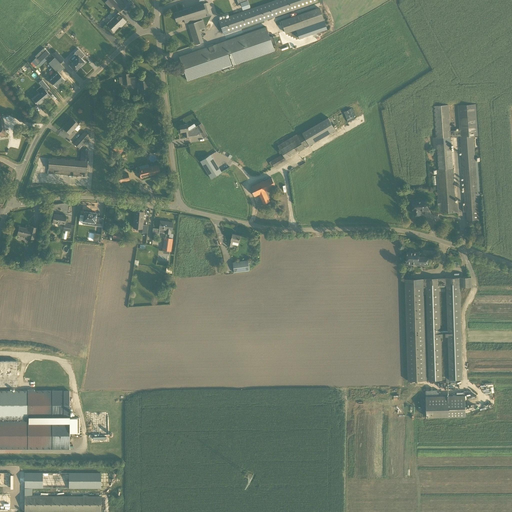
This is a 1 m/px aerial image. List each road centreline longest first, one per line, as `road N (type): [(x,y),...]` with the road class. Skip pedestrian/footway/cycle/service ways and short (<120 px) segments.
road 1 (unclassified): [(511,267),(399,227),(283,228),(179,208)]
road 2 (unclassified): [(21,170),(57,114),(137,38),(158,29)]
road 3 (unclassified): [(179,208),(158,29)]
road 4 (unclassified): [(179,208),(80,195),(8,205)]
